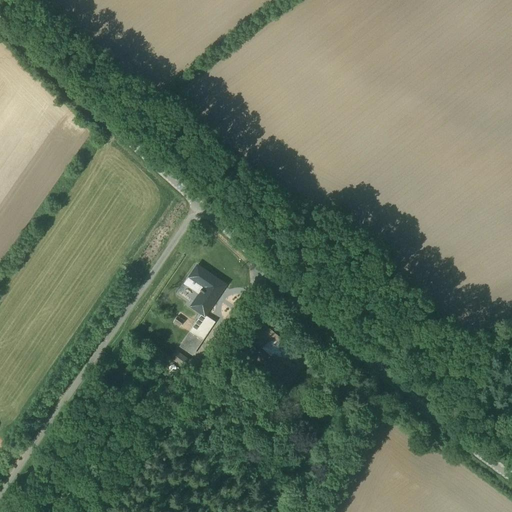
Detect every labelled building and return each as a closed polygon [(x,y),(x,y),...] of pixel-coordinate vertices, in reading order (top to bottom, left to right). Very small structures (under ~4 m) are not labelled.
[(202,291),(201,293),(192,306),(203,313),(205,315),(213,303),(212,302),(224,284),(209,274),(209,273),(198,266),(190,277),(191,278),(192,276),(206,285),(203,290),(201,289),(201,290),(202,291)] [(191,278),(190,277),(186,283),(201,293),(202,291),(201,290),(201,289),(203,290),(206,285),(192,276),(191,278)] [(205,315),(203,313),(190,332),(203,341),(216,322),(205,315)] [(178,317),(175,321),(181,326),(184,321),(178,317)] [(308,363),(264,324),(260,328),(251,321),(241,334),(251,342),(253,339),(273,357),(258,374),(282,394),(297,377),(296,376),(308,363)] [(194,363),(177,351),(172,358),(189,370),(194,363)]
